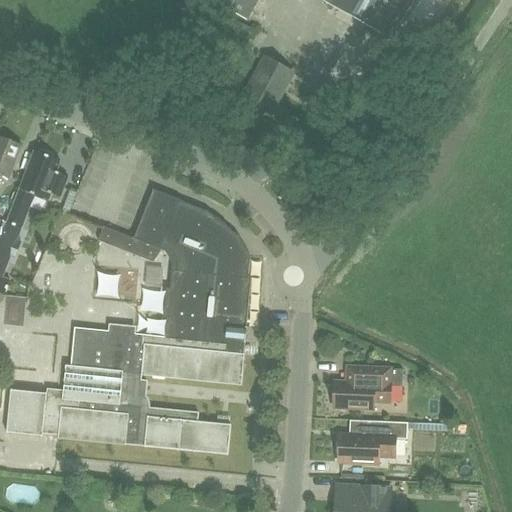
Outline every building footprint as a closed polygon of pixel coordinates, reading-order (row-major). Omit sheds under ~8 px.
[(380,32),(397,0),(333,0),(331,5),(380,32)] [(260,32),(233,19),(222,41),(249,54),(260,32)] [(293,73),(265,58),(242,99),(271,115),(293,73)] [(376,87),(327,93),(333,125),(381,117),(376,87)] [(0,138),(0,173),(10,177),(22,147),(0,138)] [(56,173),(60,162),(52,159),(53,156),(49,153),(45,152),(40,151),(39,154),(34,152),(7,223),(21,229),(34,195),(48,201),(51,194),(60,198),(68,178),(56,173)] [(241,386),(244,355),(252,278),(248,278),(251,257),(239,237),(225,226),(225,225),(216,218),(216,219),(208,213),(181,202),(181,201),(153,190),(133,239),(104,227),(98,241),(153,263),(163,251),(166,253),(174,265),(171,290),(167,290),(166,302),(165,306),(164,318),(168,319),(165,338),(127,334),(127,326),(109,325),(109,332),(74,328),(70,366),(65,366),(63,391),(47,389),(47,393),(10,390),(6,433),(42,437),(42,434),(58,435),(58,438),(124,445),(136,446),(144,447),(227,456),(230,426),(197,423),(198,413),(149,408),(149,403),(147,398),(144,395),(139,394),(141,376),(241,386)] [(0,241),(0,259),(8,263),(21,229),(7,223),(0,241)] [(8,263),(0,259),(0,293),(5,296),(10,281),(2,278),(8,263)] [(391,386),(402,386),(402,370),(369,368),(368,384),(334,382),(333,408),(373,410),(374,402),(390,403),(391,386)] [(373,422),(372,437),(339,436),(338,462),(378,463),(378,456),(394,456),(395,439),(406,439),(407,423),(373,422)] [(364,501),(336,500),(335,511),(382,511),(383,503),(389,503),(390,489),(358,488),(358,489),(365,489),(364,501)]
